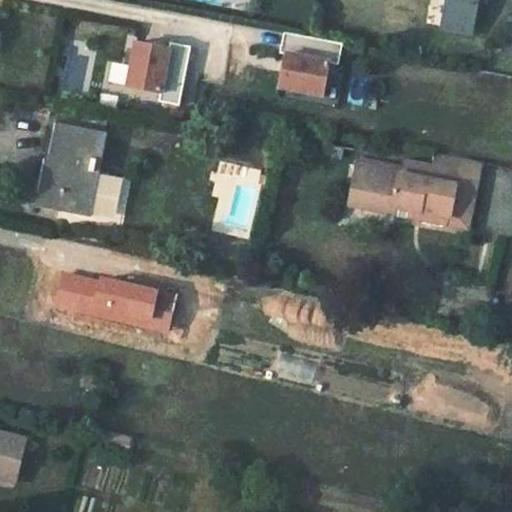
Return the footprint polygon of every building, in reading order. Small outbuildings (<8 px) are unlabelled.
[(445,0),(440,30),(475,36),(480,0),(445,0)] [(108,87),(180,102),(191,51),(136,39),(130,66),(113,62),(108,87)] [(278,93),(324,104),(334,63),(288,52),(278,93)] [(40,186),(37,204),(63,210),(65,194),(84,199),(98,130),(54,122),(45,166),(52,167),(48,187),(40,186)] [(337,130),(334,143),(348,146),(368,151),(371,137),(337,130)] [(334,143),(332,153),(347,157),(348,146),(334,143)] [(444,151),(441,168),(415,162),(413,169),(384,162),(382,171),(365,168),(357,205),(403,216),(405,207),(453,217),(451,225),(474,230),(489,160),(444,151)] [(366,159),(365,168),(382,171),(384,162),(366,159)] [(80,213),(84,199),(65,194),(63,210),(80,213)] [(403,216),(451,225),(453,217),(405,207),(403,216)] [(0,482),(25,488),(34,447),(0,438),(0,482)] [(146,461),(150,447),(120,439),(117,454),(146,461)]
